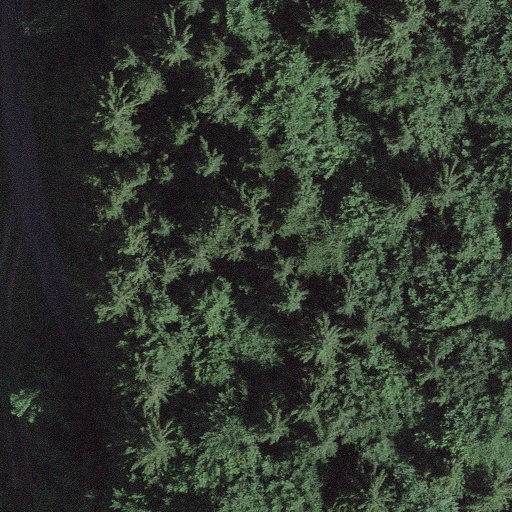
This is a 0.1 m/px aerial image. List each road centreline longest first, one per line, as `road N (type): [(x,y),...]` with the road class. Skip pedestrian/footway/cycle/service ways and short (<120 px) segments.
road 1 (track): [(10,0),(14,184),(56,311),(145,511)]
road 2 (track): [(14,184),(7,326),(29,511)]
